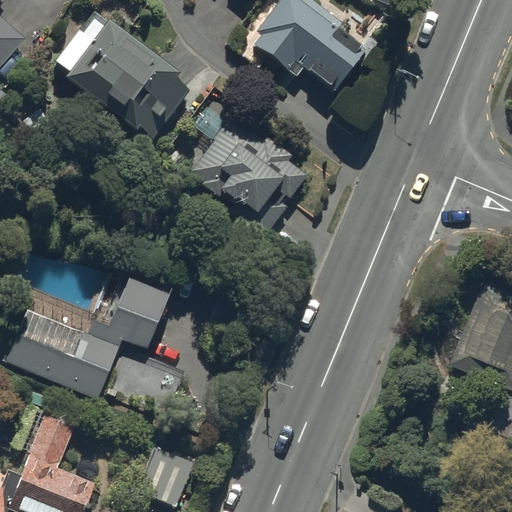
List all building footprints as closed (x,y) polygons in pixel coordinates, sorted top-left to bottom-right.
[(0,0),(0,70),(25,42),(0,19),(0,3),(2,0),(0,0)] [(341,26),(307,0),(282,0),(255,36),(260,40),(253,49),(287,75),(294,66),(334,96),(365,55),(336,33),(341,26)] [(179,82),(92,18),(53,70),(68,81),(63,87),(136,141),(139,137),(152,146),(189,96),(175,87),(179,82)] [(227,127),(206,111),(192,130),(213,145),(190,177),(235,210),(228,219),(262,244),(287,211),(280,206),(285,200),(289,204),(307,180),(287,165),(291,160),(266,142),(262,146),(230,122),(227,127)] [(87,335),(27,310),(6,360),(98,399),(122,341),(146,351),(170,293),(130,277),(110,327),(93,320),(87,335)] [(511,392),(511,296),(483,285),(450,368),(511,392)] [(20,476),(6,511),(9,511),(83,511),(94,486),(56,471),(73,428),(44,417),(20,476)] [(194,463),(154,448),(137,493),(176,508),(194,463)] [(20,476),(7,471),(1,488),(0,511),(9,511),(6,511),(20,476)]
